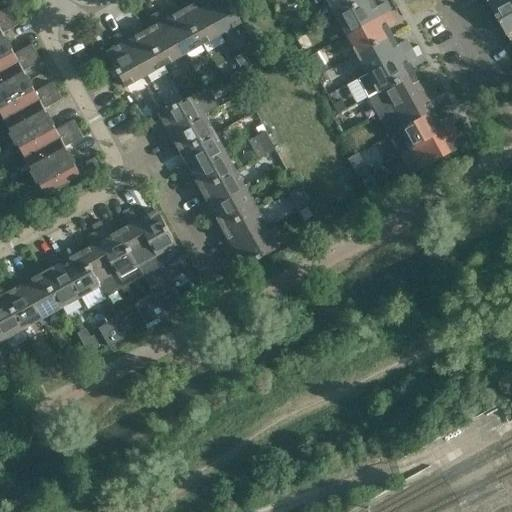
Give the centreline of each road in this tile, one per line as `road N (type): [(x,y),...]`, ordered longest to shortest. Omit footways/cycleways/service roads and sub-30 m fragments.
road 1 (residential): [(115,166),(48,37),(58,0)]
road 2 (residential): [(210,271),(149,161),(115,166)]
road 3 (residential): [(0,252),(99,197),(115,166)]
